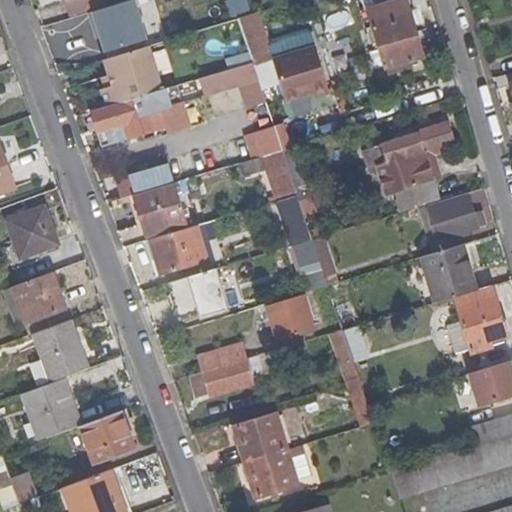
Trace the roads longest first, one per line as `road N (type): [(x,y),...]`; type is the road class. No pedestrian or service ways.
road 1 (residential): [(7,0),(199,511)]
road 2 (residential): [(447,0),(511,213)]
